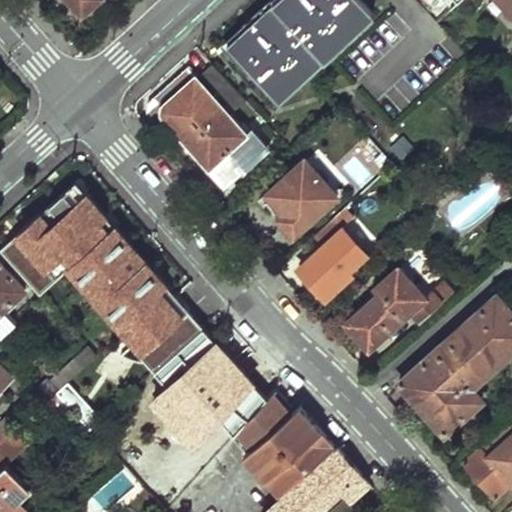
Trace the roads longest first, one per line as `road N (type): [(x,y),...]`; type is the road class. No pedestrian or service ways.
road 1 (residential): [(450,511),(242,292),(78,102)]
road 2 (tertiary): [(78,102),(194,0)]
